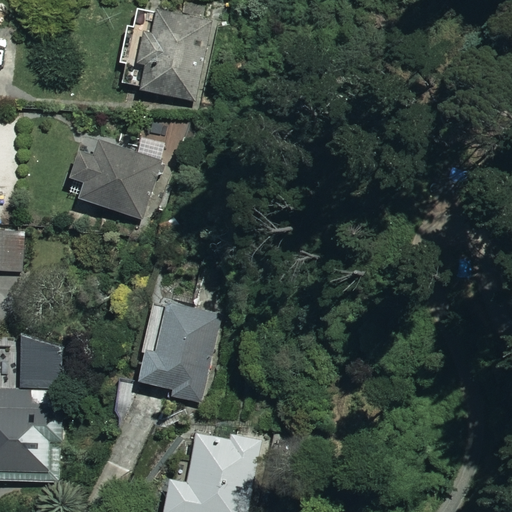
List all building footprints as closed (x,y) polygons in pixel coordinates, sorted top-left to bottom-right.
[(213,24),(130,8),(116,87),(198,103),(213,24)] [(76,155),(68,184),(83,188),(79,204),(153,223),(171,152),(136,143),(133,157),(93,147),(90,159),(76,155)] [(25,232),(0,231),(0,272),(24,273),(25,232)] [(144,353),(139,383),(174,389),(172,399),(206,405),(224,305),(167,295),(156,356),(144,353)] [(56,341),(21,341),(22,387),(56,386),(56,341)] [(53,392),(0,391),(0,481),(64,483),(65,411),(53,410),(53,392)] [(252,511),(265,445),(197,433),(188,486),(169,483),(164,511),(252,511)]
